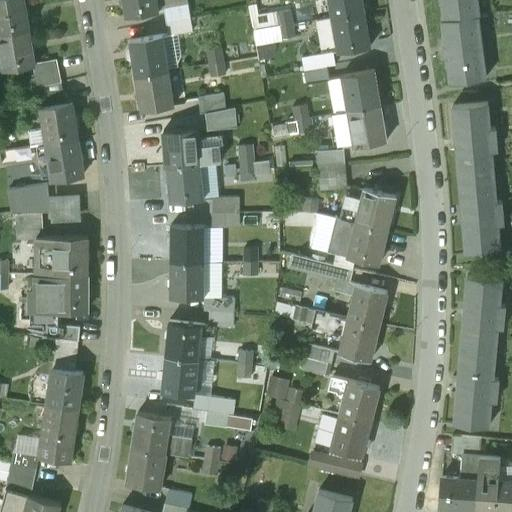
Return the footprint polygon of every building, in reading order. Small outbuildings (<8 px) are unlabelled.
[(23,0),(0,0),(0,32),(28,28),(23,0)] [(154,0),(122,0),(126,17),(156,12),(154,0)] [(187,0),(163,0),(167,21),(191,16),(187,0)] [(360,0),(328,0),(331,16),(362,11),(360,0)] [(477,0),(441,0),(444,18),(478,14),(479,14),(477,0)] [(290,10),(275,13),(278,25),(292,23),(290,10)] [(362,11),(331,16),(337,51),(368,45),(362,11)] [(444,18),(442,19),(446,45),(443,45),(444,56),(447,56),(451,81),(486,77),(478,14),(444,18)] [(191,16),(167,21),(169,33),(180,30),(193,28),(191,16)] [(292,23),(278,25),(280,38),(294,36),(292,23)] [(28,28),(0,32),(0,48),(3,68),(33,63),(28,28)] [(162,35),(130,40),(136,74),(168,69),(162,35)] [(220,47),(207,49),(209,62),(223,60),(220,47)] [(330,52),(309,56),(311,68),(333,64),(330,52)] [(55,60),(33,63),(37,86),(58,82),(55,60)] [(223,60),(209,62),(212,75),(225,73),(223,60)] [(168,69),(136,74),(142,111),(174,106),(168,69)] [(373,69),(340,75),(346,109),(379,103),(373,69)] [(70,102),(41,107),(47,142),(76,138),(70,102)] [(459,180),(494,176),(492,151),(497,151),(495,127),(490,128),(487,102),(453,105),(459,180)] [(306,103),(293,105),(295,118),(308,116),(306,103)] [(379,103),(346,109),(353,145),(386,139),(379,103)] [(235,106),(206,111),(208,129),(237,126),(235,106)] [(308,116),(295,118),(297,131),(310,129),(308,116)] [(197,126),(163,129),(166,165),(167,165),(200,162),(221,160),(219,142),(199,144),(197,126)] [(76,138),(47,142),(52,178),(82,173),(76,138)] [(252,145),(238,146),(239,159),(253,157),(252,145)] [(343,150),(318,152),(318,163),(344,162),(343,150)] [(253,157),(239,159),(241,172),(255,171),(253,157)] [(200,162),(167,165),(170,201),(203,198),(200,162)] [(344,162),(318,163),(320,189),(345,187),(344,162)] [(494,176),(459,180),(466,252),(501,249),(498,225),(503,224),(501,202),(496,202),(494,176)] [(47,182),(8,189),(11,212),(41,210),(50,210),(49,195),(47,182)] [(395,194),(363,187),(355,221),(387,228),(395,194)] [(75,197),(54,198),(55,217),(76,216),(75,197)] [(317,198),(303,197),(302,210),(316,211),(317,198)] [(41,210),(15,212),(18,239),(36,239),(36,237),(41,237),(43,236),(41,210)] [(316,211),(302,210),(302,224),(315,224),(316,211)] [(355,221),(336,216),(327,251),(378,263),(387,228),(355,221)] [(205,225),(172,225),(172,260),(205,260),(205,225)] [(43,236),(41,237),(36,237),(36,239),(36,273),(87,273),(87,237),(43,236)] [(259,247),(245,247),(245,260),(258,260),(259,247)] [(205,260),(172,260),(172,295),(205,295),(205,260)] [(258,260),(245,260),(245,273),(258,273),(258,260)] [(352,267),(329,262),(326,276),(349,282),(352,267)] [(87,273),(36,273),(36,288),(30,288),(30,323),(55,323),(57,323),(57,310),(87,310),(87,273)] [(461,352),(495,354),(497,328),(502,328),(505,305),(499,305),(501,280),(467,277),(461,352)] [(387,291),(355,283),(347,316),(379,324),(387,291)] [(311,294),(298,291),(295,304),(308,307),(311,294)] [(308,307),(295,304),(292,317),(305,320),(308,307)] [(347,316),(317,309),(313,326),(343,334),(338,352),(370,360),(379,324),(347,316)] [(202,323),(171,320),(167,354),(198,358),(202,323)] [(57,323),(55,323),(54,337),(78,339),(79,325),(57,323)] [(78,340),(55,338),(53,360),(76,362),(78,340)] [(331,370),(333,344),(311,341),(308,368),(331,370)] [(254,349),(239,348),(238,362),(253,363),(254,349)] [(495,354),(461,352),(454,424),(488,427),(490,402),(496,403),(498,379),(493,378),(495,354)] [(198,358),(167,354),(164,390),(195,393),(198,358)] [(253,363),(238,362),(237,375),(251,377),(253,363)] [(82,371),(51,367),(46,403),(77,407),(82,371)] [(379,387),(347,379),(339,412),(371,420),(379,387)] [(303,390),(290,387),(287,400),(300,403),(303,390)] [(211,394),(210,421),(233,422),(234,395),(211,394)] [(300,403),(287,400),(284,412),(297,416),(300,403)] [(77,407),(46,403),(39,456),(69,460),(77,407)] [(171,417),(138,412),(133,446),(165,452),(168,434),(171,417)] [(371,420),(339,412),(330,448),(362,456),(371,420)] [(191,438),(168,434),(165,452),(189,455),(191,438)] [(481,437),(450,434),(449,452),(462,453),(479,454),(480,441),(481,437)] [(487,441),(480,441),(479,454),(486,455),(487,441)] [(220,447),(207,445),(205,458),(218,460),(220,447)] [(165,452),(133,446),(127,482),(159,487),(165,452)] [(38,454),(15,449),(12,462),(36,467),(38,454)] [(360,464),(314,453),(311,464),(358,475),(360,464)] [(461,476),(441,475),(439,506),(476,509),(479,454),(462,453),(461,476)] [(486,455),(479,454),(476,509),(511,511),(511,509),(511,480),(499,479),(501,456),(486,455)] [(218,460),(205,458),(203,471),(216,473),(218,460)] [(36,467),(12,462),(7,487),(30,494),(36,467)] [(165,511),(190,511),(195,491),(172,486),(165,511)] [(30,494),(7,487),(6,489),(10,490),(3,511),(56,511),(59,502),(30,494)] [(349,511),(353,498),(320,490),(314,511),(349,511)] [(273,511),(276,503),(262,499),(258,511),(273,511)]
